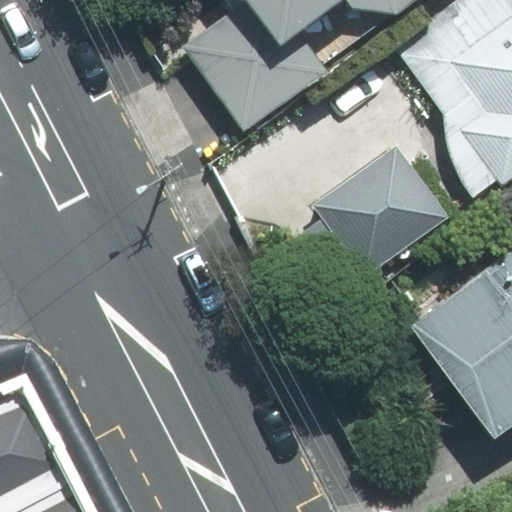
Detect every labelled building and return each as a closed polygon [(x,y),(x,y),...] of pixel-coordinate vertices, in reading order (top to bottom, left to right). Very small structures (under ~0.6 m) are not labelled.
[(397,17),(419,0),(243,0),(247,4),(186,51),(249,133),(328,73),(300,36),(336,8),(397,17)] [(511,0),(460,0),(393,48),(443,117),(445,115),(448,151),(461,178),(474,199),(486,191),(489,194),(495,186),(498,184),(502,190),(511,182),(511,0)] [(445,218),(395,147),(308,208),(358,279),(445,218)] [(453,384),(496,442),(511,430),(511,254),(410,329),(413,334),(388,352),(426,403),(453,384)] [(0,511),(37,511),(0,440),(0,511)]
